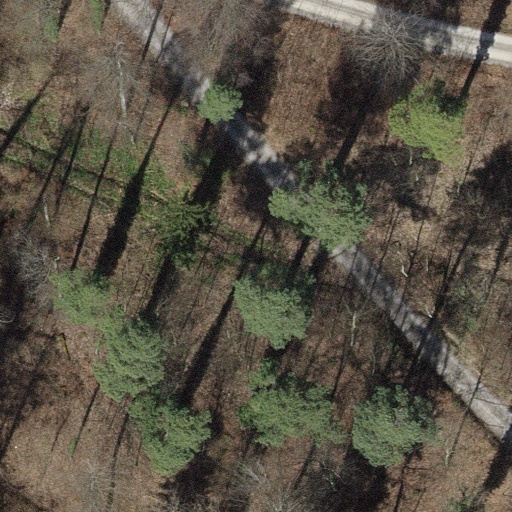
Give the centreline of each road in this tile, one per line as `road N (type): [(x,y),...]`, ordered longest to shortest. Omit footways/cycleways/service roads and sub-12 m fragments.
road 1 (track): [(511,419),(169,52),(134,0)]
road 2 (track): [(511,48),(349,0)]
